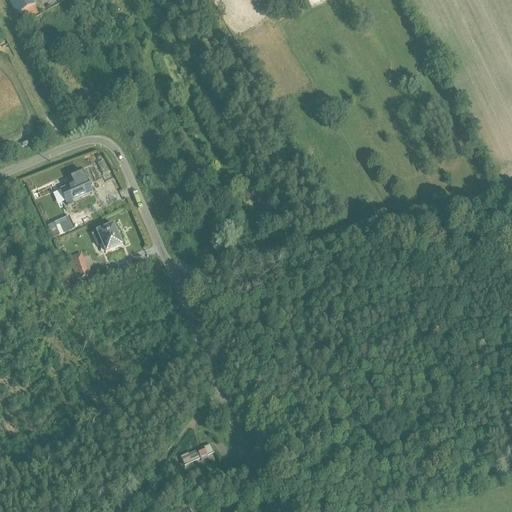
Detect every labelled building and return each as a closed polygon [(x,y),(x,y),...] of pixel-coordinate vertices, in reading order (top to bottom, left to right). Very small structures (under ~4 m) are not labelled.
[(34,7),(34,6),(30,0),(7,0),(16,16),(19,15),(34,7)] [(91,193),(91,195),(92,195),(87,185),(85,186),(83,181),(66,189),(60,191),(61,192),(65,203),(66,204),(91,193)] [(61,192),(53,196),(57,207),(65,203),(61,192)] [(68,217),(47,227),(52,240),(74,230),(68,217)] [(96,247),(101,245),(105,254),(122,247),(113,225),(91,235),(96,247)] [(81,254),(68,259),(76,281),(89,276),(81,254)] [(188,454),(180,458),(184,467),(214,454),(210,446),(188,455),(188,454)] [(153,496),(158,502),(163,499),(158,493),(153,496)]
